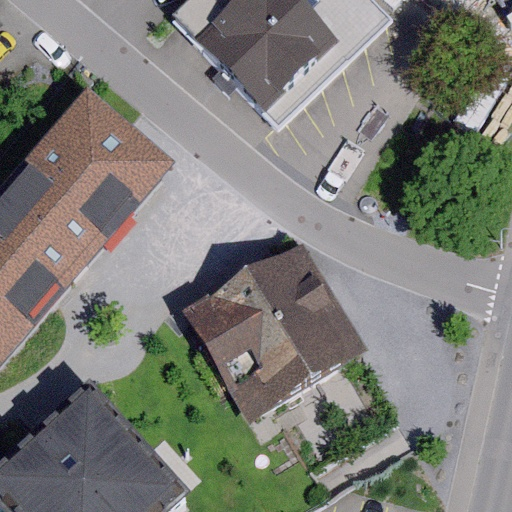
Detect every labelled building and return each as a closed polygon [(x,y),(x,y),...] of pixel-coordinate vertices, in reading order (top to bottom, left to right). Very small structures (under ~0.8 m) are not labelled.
[(418,43),(378,0),(224,0),(185,36),(295,156),(418,43)] [(0,74),(25,47),(0,24),(0,74)] [(172,181),(83,106),(0,203),(0,372),(5,377),(172,181)] [(381,378),(320,271),(183,348),(220,412),(256,419),(269,442),(381,378)] [(177,511),(94,421),(0,505),(0,511),(177,511)]
